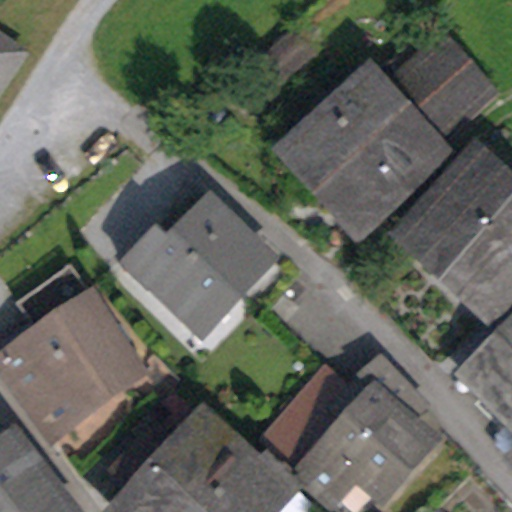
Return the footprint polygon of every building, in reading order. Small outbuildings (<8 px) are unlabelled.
[(296,34),(248,74),(266,96),(315,55),(296,34)] [(0,41),(0,96),(27,59),(0,41)] [(401,80),(449,134),(490,98),(442,44),(401,80)] [(378,76),(292,152),(323,190),(410,113),(390,90),(378,76)] [(438,144),(449,134),(401,80),(390,90),(438,144)] [(357,227),(443,149),(438,144),(410,113),(323,190),(357,227)] [(447,202),(412,239),(451,274),(511,207),(511,173),(489,154),(475,171),(463,160),(435,190),(447,202)] [(268,259),(208,203),(183,232),(238,289),(268,259)] [(511,207),(451,274),(490,310),(511,286),(511,207)] [(121,266),(195,336),(238,289),(183,232),(168,244),(156,231),(121,266)] [(88,301),(71,276),(21,311),(29,324),(35,333),(68,383),(29,409),(55,441),(92,415),(86,408),(142,372),(94,297),(88,301)] [(0,344),(0,358),(35,333),(29,324),(0,344)] [(35,333),(0,358),(0,367),(29,409),(68,383),(35,333)] [(493,404),(507,413),(511,417),(511,333),(468,377),(493,404)] [(356,481),(379,502),(431,444),(408,423),(424,406),(383,363),(354,386),(334,411),(348,424),(324,451),(300,480),(331,508),(356,481)] [(131,495),(115,511),(202,511),(251,462),(174,396),(164,406),(175,417),(151,442),(146,437),(111,475),(131,495)] [(321,436),(324,451),(348,424),(334,411),(321,436)] [(0,449),(0,460),(3,465),(19,452),(11,441),(0,449)] [(0,511),(64,511),(19,452),(3,465),(0,460),(0,511)] [(265,464),(260,470),(251,462),(202,511),(279,511),(298,494),(265,464)]
